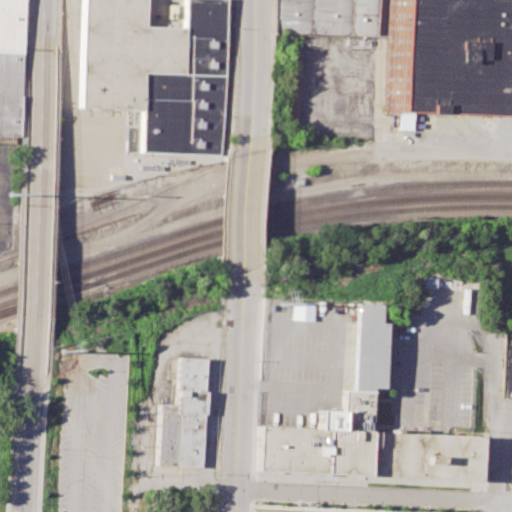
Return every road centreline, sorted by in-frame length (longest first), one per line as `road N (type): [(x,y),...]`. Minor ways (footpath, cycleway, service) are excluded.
road 1 (secondary): [(29,377),(42,51)]
road 2 (residential): [(237,495),(497,502)]
road 3 (secondary): [(244,272),(237,495)]
road 4 (secondary): [(253,0),(249,153)]
road 5 (secondary): [(23,511),(29,377)]
